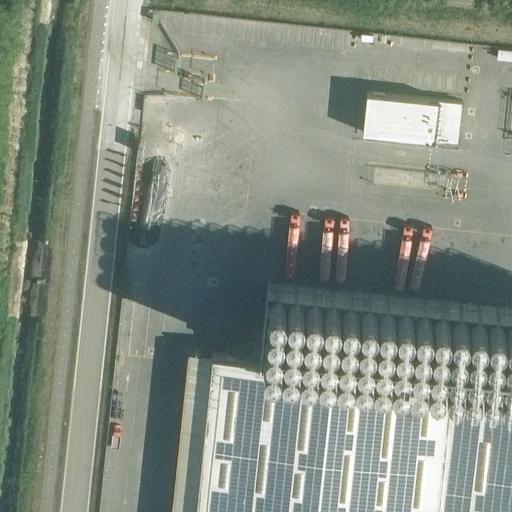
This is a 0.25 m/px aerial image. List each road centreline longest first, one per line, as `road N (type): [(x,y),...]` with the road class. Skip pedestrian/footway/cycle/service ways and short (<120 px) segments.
road 1 (tertiary): [(73,511),(126,0)]
road 2 (track): [(391,0),(511,12)]
